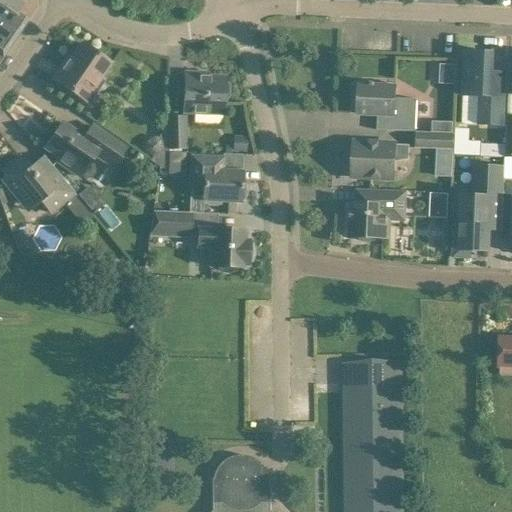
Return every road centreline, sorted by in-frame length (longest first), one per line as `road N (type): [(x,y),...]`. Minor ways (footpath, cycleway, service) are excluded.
road 1 (residential): [(240,4),(511,17)]
road 2 (residential): [(280,267),(280,183),(240,4)]
road 3 (residential): [(280,267),(511,283)]
road 4 (residential): [(282,455),(280,267)]
road 5 (residential): [(73,0),(155,37),(192,34),(221,3)]
